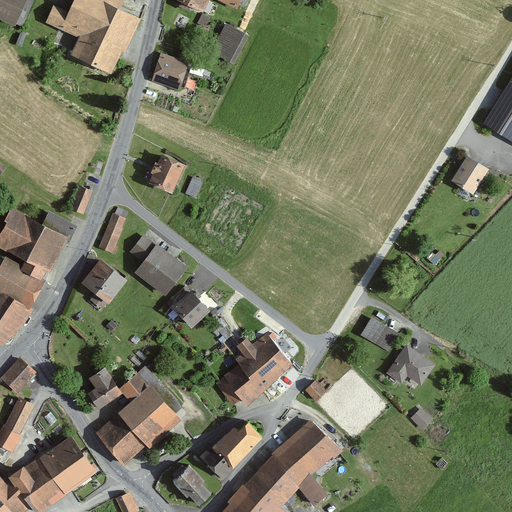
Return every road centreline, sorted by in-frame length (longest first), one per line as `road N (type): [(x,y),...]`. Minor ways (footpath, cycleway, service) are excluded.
road 1 (unclassified): [(204,511),(271,435),(511,48)]
road 2 (tertiary): [(27,338),(70,275),(108,185),(157,0)]
road 3 (tertiary): [(163,511),(100,453),(27,338)]
